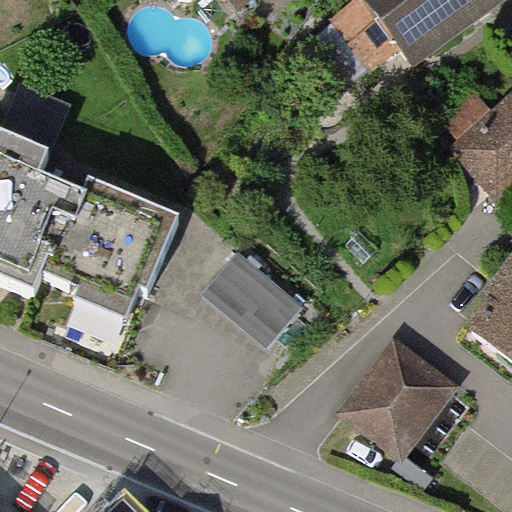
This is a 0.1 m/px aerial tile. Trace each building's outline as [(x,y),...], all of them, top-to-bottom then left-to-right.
[(223,0),(240,21),(265,0),(223,0)] [(511,0),(348,0),(406,86),(511,14),(511,0)] [(0,143),(0,289),(37,306),(45,286),(117,317),(127,294),(150,304),(184,226),(89,186),(82,203),(40,185),(71,113),(23,92),(0,144),(0,143)] [(511,204),(511,102),(462,145),(511,204)] [(274,354),(312,310),(245,252),(207,296),(274,354)] [(511,378),(511,285),(467,344),(511,378)] [(465,393),(398,349),(346,430),(412,473),(465,393)]
